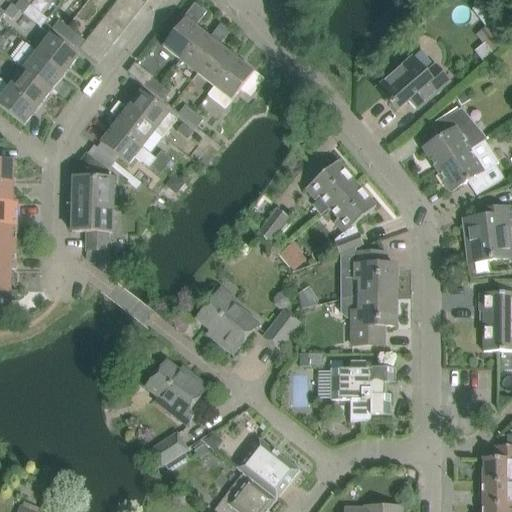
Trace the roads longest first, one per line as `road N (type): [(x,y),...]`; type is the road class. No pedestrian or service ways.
road 1 (residential): [(432,448),(424,226),(256,16)]
road 2 (residential): [(66,280),(57,254),(56,169),(82,113),(165,0)]
road 3 (residential): [(338,461),(218,372)]
